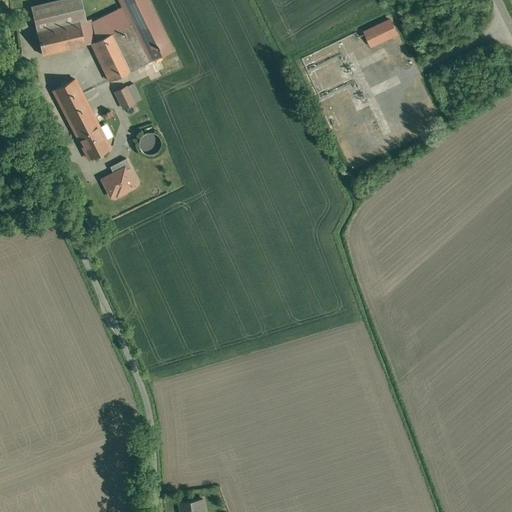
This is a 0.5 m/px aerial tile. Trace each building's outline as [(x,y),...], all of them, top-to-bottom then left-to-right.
[(82,0),(57,0),(32,6),(38,31),(80,21),(87,19),(82,0)] [(175,50),(150,0),(119,0),(128,18),(124,20),(127,25),(131,23),(150,62),(175,50)] [(391,19),(366,31),(373,45),(398,33),(391,19)] [(38,31),(37,31),(43,54),(86,44),(80,21),(38,31)] [(127,25),(114,32),(133,70),(150,62),(131,23),(127,25)] [(133,70),(114,32),(92,42),(111,80),(133,70)] [(75,78),(54,89),(78,136),(99,125),(75,78)] [(127,86),(116,91),(124,107),(135,102),(127,86)] [(78,136),(90,158),(111,147),(100,125),(99,125),(78,136)] [(148,131),(147,132),(145,133),(144,133),(143,134),(142,136),(141,137),(140,138),(140,140),(140,141),(139,143),(140,145),(140,146),(141,147),(141,149),(143,151),(144,152),(146,153),(147,153),(150,154),(152,154),(154,154),(155,153),(157,152),(159,150),(160,149),(161,147),(162,146),(162,145),(162,144),(162,142),(162,141),(162,139),(161,138),(160,136),(159,135),(158,134),(156,133),(154,132),(152,131),(150,131),(148,131)] [(132,167),(127,158),(120,161),(123,168),(125,167),(126,170),(132,167)] [(120,161),(111,166),(114,173),(123,168),(120,161)] [(114,173),(103,179),(111,195),(118,192),(119,194),(135,186),(126,170),(125,167),(123,168),(114,173)] [(206,511),(204,498),(181,502),(183,511),(206,511)]
